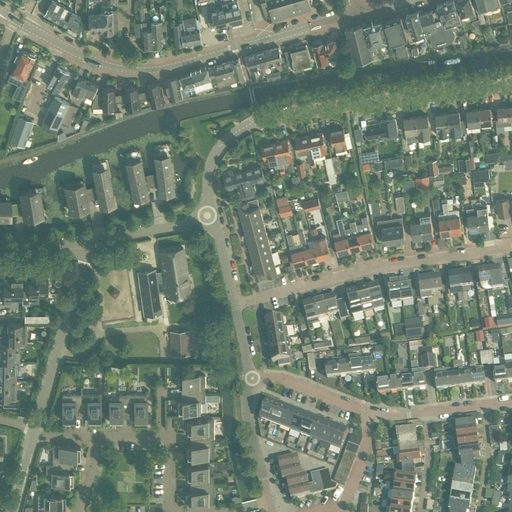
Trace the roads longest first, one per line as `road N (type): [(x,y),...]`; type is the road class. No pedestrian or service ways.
road 1 (tertiary): [(0,12),(117,68),(172,63),(361,13)]
road 2 (unclassified): [(209,213),(208,168),(222,145),(258,121),(511,84)]
road 3 (residential): [(511,249),(235,305)]
road 4 (residential): [(85,245),(37,430)]
road 5 (unclassified): [(85,245),(209,213)]
road 6 (residential): [(273,501),(250,410),(252,379)]
road 7 (residential): [(252,379),(286,379),(368,411)]
road 8 (residential): [(368,411),(369,442),(346,507),(325,511)]
